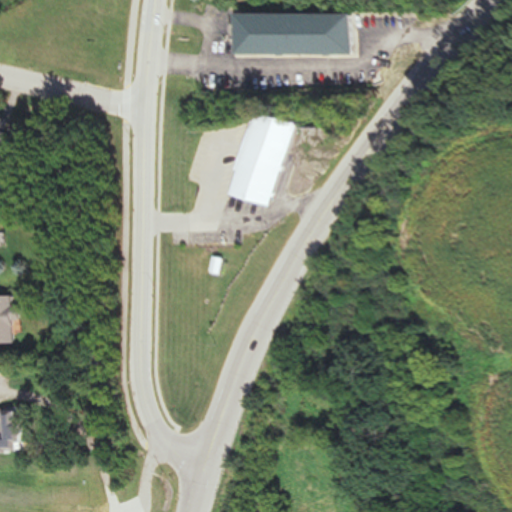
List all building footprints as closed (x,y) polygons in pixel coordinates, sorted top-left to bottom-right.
[(245,15),(245,55),(359,55),(359,15),(245,15)] [(237,196),(277,207),(300,122),(261,111),(237,196)] [(22,124),(0,115),(0,165),(4,167),(22,124)] [(0,345),(22,345),(22,321),(28,321),(28,297),(0,296),(0,345)] [(2,454),(29,454),(29,412),(2,412),(2,454)]
